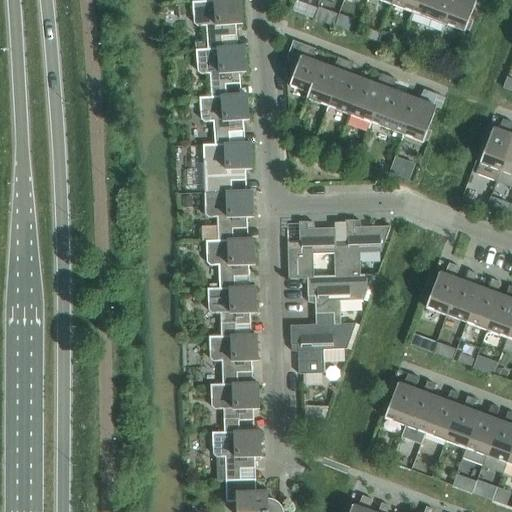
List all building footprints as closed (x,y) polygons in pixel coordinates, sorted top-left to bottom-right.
[(242,24),(239,0),(225,0),(219,0),(204,2),(192,2),(193,16),(194,24),(197,27),(202,27),(206,27),(208,49),(223,48),(222,38),(237,36),(236,24),(242,24)] [(412,13),(417,0),(392,0),(391,5),(412,13)] [(417,0),(412,13),(409,21),(442,34),(445,25),(451,10),(439,5),(441,0),(417,0)] [(469,20),(476,0),(441,0),(439,5),(451,10),(445,25),(465,33),(465,30),(469,32),(473,21),(469,20)] [(309,94),(320,64),(313,62),(316,50),(293,42),(287,59),(298,64),(289,87),(308,94),(309,94)] [(245,72),(244,47),(223,48),(208,49),(196,50),(197,64),(198,72),(201,75),(205,75),(210,75),(211,97),(226,96),(226,85),(240,84),(239,72),(245,72)] [(427,52),(424,54),(422,60),(431,64),(434,55),(427,52)] [(326,113),(346,61),(338,58),(333,69),(320,64),(309,94),(308,94),(306,99),(327,108),(325,113),(326,113)] [(349,116),(363,80),(349,75),(353,64),(346,61),(326,113),(327,114),(329,108),(349,116)] [(369,129),(388,77),(381,74),(376,85),(363,80),(349,116),(370,123),(368,129),(369,129)] [(398,116),(405,96),(392,91),(396,80),(388,77),(369,129),(371,124),(403,136),(401,141),(409,120),(398,116)] [(428,131),(436,108),(433,107),(437,95),(424,90),(418,101),(405,96),(398,116),(409,120),(401,141),(402,142),(404,136),(423,143),(424,141),(428,142),(432,132),(428,131)] [(249,120),(247,95),(226,96),(211,97),(199,98),(200,112),(201,112),(201,120),(205,123),(209,123),(213,123),(215,145),(230,145),(229,133),(244,132),(243,120),(249,120)] [(492,129),(476,173),(497,181),(501,172),(500,172),(511,139),(511,136),(509,135),(511,126),(511,123),(503,120),(498,131),(492,129)] [(511,186),(511,139),(500,172),(501,172),(497,181),(511,186)] [(252,169),(251,144),(230,145),(215,145),(203,145),(203,159),(204,159),(204,167),(207,170),(211,170),(216,170),(216,193),(232,193),(231,182),(246,181),(246,169),(252,169)] [(395,158),(390,172),(409,180),(415,166),(395,158)] [(253,217),(252,192),(232,193),(216,193),(204,193),(205,207),(205,215),(209,218),(213,218),(217,218),(218,241),(233,240),(233,230),(248,229),(247,217),(253,217)] [(360,276),(360,253),(381,253),(390,227),(361,228),(360,221),(354,221),(345,221),(346,248),(335,248),(336,254),(336,277),(360,276)] [(315,279),(315,278),(314,255),(336,254),(335,248),(335,229),(314,230),(313,223),(307,223),(299,223),(300,249),(288,250),(289,280),(307,279),(315,279)] [(255,265),(254,240),(233,240),(218,241),(206,241),(206,255),(207,255),(207,263),(210,266),(215,266),(219,266),(219,289),(235,288),(234,278),(249,277),(249,265),(255,265)] [(446,316),(460,281),(455,279),(459,268),(449,264),(444,275),(439,273),(426,308),(446,316)] [(467,324),(480,289),(473,286),(476,274),(468,271),(464,283),(460,281),(446,316),(467,324)] [(364,301),(373,276),(360,276),(336,277),(315,278),(315,279),(307,279),(308,298),(308,303),(315,304),(315,315),(316,325),(341,325),(340,302),(363,301),(364,301)] [(487,331),(500,296),(496,294),(500,283),(492,280),(487,291),(480,289),(467,324),(487,331)] [(507,339),(511,325),(511,287),(509,286),(505,298),(500,296),(487,331),(507,339)] [(256,313),(255,288),(235,288),(219,289),(207,289),(208,303),(209,311),(212,314),(216,314),(220,314),(221,337),(236,336),(236,326),(251,325),(250,313),(256,313)] [(347,350),(356,324),(355,324),(341,325),(316,325),(290,326),(291,346),(291,352),(298,353),(299,363),(317,363),(317,374),(324,374),(323,350),(346,350),(347,350)] [(258,361),(257,336),(236,336),(221,337),(209,337),(209,351),(210,351),(210,359),(213,362),(218,362),(222,362),(223,385),(238,384),(237,374),(252,373),(252,361),(258,361)] [(317,363),(299,363),(299,375),(317,374),(317,363)] [(405,427),(418,392),(414,390),(418,379),(408,375),(403,386),(397,384),(384,419),(405,427)] [(425,434),(438,399),(431,396),(434,385),(427,382),(423,393),(418,392),(405,427),(425,434)] [(259,409),(259,384),(238,384),(223,385),(211,385),(211,399),(212,407),(215,410),(219,410),(223,410),(224,433),(239,432),(239,422),(254,421),(253,409),(259,409)] [(446,442),(459,407),(454,405),(458,394),(451,391),(446,402),(438,399),(425,434),(446,442)] [(466,449),(479,414),(472,411),(475,400),(467,397),(463,408),(459,407),(446,442),(466,449)] [(466,449),(462,459),(483,466),(499,422),(495,420),(499,409),(491,406),(486,417),(479,414),(466,449)] [(503,473),(511,449),(511,413),(508,412),(504,423),(499,422),(483,466),(503,473)] [(261,457),(260,432),(239,432),(224,433),(212,433),(212,447),(213,447),(213,455),(216,458),(221,458),(225,458),(226,481),(241,480),(240,470),(255,469),(255,457),(261,457)] [(269,500),(268,499),(267,492),(256,492),(256,480),(241,480),(226,481),(226,503),(236,502),(236,511),(283,511),(282,509),(281,507),(280,505),(278,503),(276,502),(275,501),(272,500),(269,500)] [(369,511),(368,511),(372,500),(362,497),(357,508),(352,506),(349,511),(369,511)]
